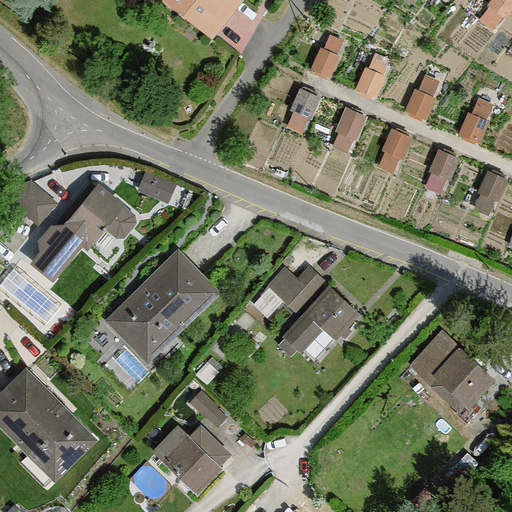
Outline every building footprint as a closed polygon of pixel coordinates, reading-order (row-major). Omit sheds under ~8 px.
[(241,0),(170,0),(214,35),(241,0)] [(511,0),(496,0),(484,16),(501,28),(511,12),(511,0)] [(337,75),(352,36),(334,29),(319,68),(337,75)] [(384,96),(399,56),(377,49),(363,89),(384,96)] [(432,117),(449,77),(429,69),(412,109),(432,117)] [(291,125),(313,133),(327,92),(305,84),(291,125)] [(486,140),(499,103),(480,97),(467,133),(486,140)] [(353,103),(336,142),(356,151),(374,112),(353,103)] [(403,172),(420,133),(399,124),(382,164),(403,172)] [(439,146),(434,189),(455,191),(460,149),(439,146)] [(151,171),(146,189),(176,196),(180,178),(151,171)] [(55,203),(31,182),(3,193),(39,222),(55,203)] [(111,194),(99,184),(96,187),(92,183),(66,213),(71,217),(64,225),(52,226),(39,241),(40,252),(31,263),(53,280),(87,238),(93,243),(105,228),(117,237),(125,236),(136,222),(134,216),(123,206),(124,205),(111,194)] [(179,251),(108,321),(149,362),(220,292),(179,251)] [(324,281),(298,257),(272,285),(298,309),(324,281)] [(358,313),(330,288),(279,345),(292,357),(298,350),(300,352),(324,325),(337,337),(358,313)] [(404,315),(396,308),(385,321),(392,328),(404,315)] [(242,318),(216,349),(223,356),(250,325),(242,318)] [(495,380),(444,332),(413,365),(461,410),(468,402),(472,405),(495,380)] [(213,357),(197,375),(207,384),(223,366),(213,357)] [(95,442),(26,372),(0,397),(0,423),(55,480),(95,442)] [(202,391),(191,404),(206,418),(208,416),(219,426),(227,417),(217,408),(218,406),(202,391)] [(222,469),(181,428),(157,452),(199,493),(222,469)] [(469,454),(452,471),(462,480),(479,463),(469,454)]
